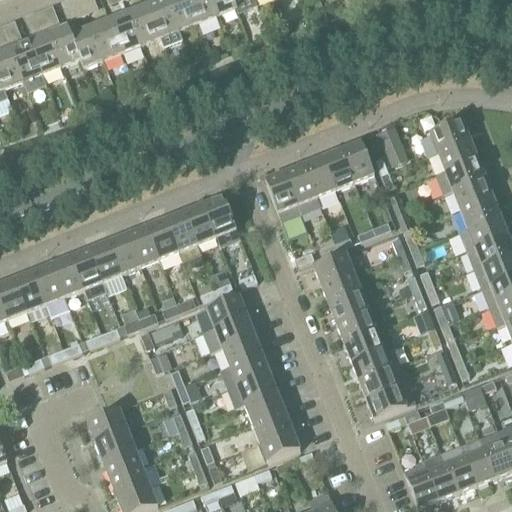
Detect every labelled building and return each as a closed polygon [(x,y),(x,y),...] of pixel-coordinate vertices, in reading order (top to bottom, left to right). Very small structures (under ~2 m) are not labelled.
[(78,12),(85,9),(82,0),(80,0),(74,3),(78,12)] [(187,0),(175,0),(167,3),(180,36),(199,28),(187,0)] [(210,0),(187,0),(199,28),(218,21),(210,0)] [(210,0),(218,21),(236,13),(231,0),(210,0)] [(231,0),(236,13),(238,18),(258,10),(254,1),(255,1),(254,0),(231,0)] [(167,3),(148,11),(161,43),(164,53),(184,45),(180,36),(167,3)] [(89,18),(85,9),(78,12),(82,21),(89,18)] [(148,11),(129,18),(141,51),(161,43),(148,11)] [(39,27),(47,24),(43,15),(36,18),(39,27)] [(129,18),(109,26),(122,59),(141,51),(129,18)] [(47,24),(39,27),(43,36),(51,33),(47,24)] [(109,26),(90,34),(103,66),(122,59),(109,26)] [(0,31),(0,37),(2,42),(9,39),(6,30),(0,31)] [(69,32),(50,39),(62,72),(80,65),(81,65),(72,41),(69,32)] [(72,41),(81,65),(80,65),(84,74),(103,66),(90,34),(72,41)] [(13,49),(9,39),(2,42),(5,52),(13,49)] [(50,39),(30,47),(43,80),(62,72),(50,39)] [(30,47),(11,55),(24,87),(28,98),(47,91),(43,80),(30,47)] [(11,55),(0,58),(0,82),(5,95),(24,87),(11,55)] [(0,82),(0,107),(8,104),(5,95),(0,82)] [(463,126),(430,139),(438,159),(471,146),(463,126)] [(385,156),(392,173),(408,167),(395,133),(367,144),(373,160),(385,156)] [(471,146),(438,159),(446,177),(446,178),(479,165),(471,146)] [(362,148),(342,156),(355,188),(375,180),(362,148)] [(342,156),(324,163),(336,196),(355,188),(342,156)] [(324,163),(304,171),(317,203),(336,196),(324,163)] [(375,166),(381,181),(389,178),(383,163),(375,166)] [(444,178),(436,181),(443,200),(453,197),(486,184),(479,165),(446,178),(446,177),(444,178)] [(304,171),(285,178),(302,220),(321,212),(317,203),(304,171)] [(395,193),(393,189),(402,186),(397,174),(389,178),(381,181),(387,196),(395,193)] [(285,178),(265,186),(278,219),(282,228),(302,220),(285,178)] [(486,184),(453,197),(461,216),(494,203),(486,184)] [(390,204),(397,219),(404,216),(398,201),(390,204)] [(224,202),(204,210),(217,243),(221,253),(241,245),(237,235),(224,202)] [(494,203),(461,216),(468,234),(501,222),(494,203)] [(204,210),(185,218),(198,250),(217,243),(204,210)] [(404,216),(397,219),(403,234),(410,231),(404,216)] [(185,218),(166,225),(179,258),(180,258),(183,267),(202,260),(198,251),(198,250),(185,218)] [(468,235),(459,238),(467,258),(509,241),(501,222),(468,234),(468,235)] [(166,225),(147,233),(160,265),(179,258),(166,225)] [(373,233),(376,241),(391,235),(388,227),(373,233)] [(147,233),(128,240),(141,273),(160,265),(147,233)] [(361,247),(376,241),(373,233),(357,238),(361,247)] [(406,242),(412,257),(419,254),(413,239),(406,242)] [(128,240),(109,248),(122,280),(141,273),(128,240)] [(511,249),(509,241),(467,258),(474,277),(511,261),(511,249)] [(334,248),(338,256),(353,250),(350,242),(334,248)] [(392,247),(398,262),(406,259),(400,244),(392,247)] [(109,248),(90,255),(103,288),(122,280),(109,248)] [(323,262),(338,256),(334,248),(320,253),(323,262)] [(419,254),(412,257),(418,272),(425,269),(419,254)] [(90,255),(71,263),(84,295),(88,305),(107,298),(103,288),(90,255)] [(296,263),(297,265),(299,272),(315,265),(311,257),(296,263)] [(347,259),(314,272),(322,292),(355,279),(347,259)] [(406,259),(398,262),(404,277),(412,274),(406,259)] [(511,261),(474,277),(482,296),(511,283),(511,261)] [(71,263),(53,270),(66,303),(84,295),(71,263)] [(53,270),(34,278),(47,310),(66,303),(53,270)] [(427,295),(434,292),(428,276),(421,280),(427,295)] [(34,278),(15,285),(28,318),(47,310),(34,278)] [(239,285),(243,294),(258,288),(254,279),(239,285)] [(355,279),(322,292),(330,312),(363,299),(362,298),(355,279)] [(414,300),(421,297),(415,282),(407,285),(409,290),(413,299),(414,300)] [(511,283),(482,296),(489,314),(511,305),(511,283)] [(15,285),(0,291),(0,303),(9,325),(28,318),(15,285)] [(231,288),(216,295),(219,303),(234,297),(231,288)] [(409,290),(400,294),(404,303),(413,299),(409,290)] [(434,292),(427,295),(433,310),(440,307),(434,292)] [(363,299),(330,312),(337,330),(380,313),(373,295),(372,294),(362,298),(363,299)] [(219,303),(216,295),(201,301),(204,309),(219,303)] [(427,312),(421,297),(414,300),(419,315),(427,312)] [(197,319),(196,319),(204,339),(248,322),(240,302),(197,319)] [(0,303),(0,328),(9,325),(0,303)] [(193,303),(178,309),(181,318),(196,312),(193,303)] [(511,305),(489,314),(496,333),(506,329),(511,327),(511,305)] [(181,318),(178,309),(163,316),(166,324),(181,318)] [(380,313),(337,330),(345,350),(388,333),(380,313)] [(143,333),(140,325),(135,314),(121,320),(126,330),(121,332),(124,341),(143,333)] [(442,333),(449,330),(443,314),(436,317),(442,333)] [(428,316),(413,322),(421,341),(428,338),(436,335),(428,316)] [(143,333),(158,327),(155,319),(140,325),(143,333)] [(248,322),(204,339),(212,358),(223,354),(255,341),(248,322)] [(178,326),(163,332),(168,345),(183,339),(178,326)] [(449,330),(442,333),(448,348),(455,345),(449,330)] [(102,340),(105,348),(124,341),(121,332),(102,340)] [(168,345),(163,332),(151,337),(156,350),(168,345)] [(388,333),(345,350),(352,368),(393,352),(395,351),(388,333)] [(436,335),(428,338),(434,353),(442,350),(436,335)] [(141,341),(147,356),(155,353),(149,338),(141,341)] [(105,348),(102,340),(87,346),(90,354),(105,348)] [(255,341),(223,354),(230,373),(263,360),(255,341)] [(64,355),(67,363),(82,357),(79,349),(64,355)] [(393,352),(352,368),(360,387),(401,371),(393,352)] [(457,371),(464,368),(458,352),(451,355),(457,371)] [(52,369),(67,363),(64,355),(49,361),(52,369)] [(444,376),(451,373),(445,358),(437,361),(444,376)] [(230,372),(220,376),(228,395),(238,391),(270,379),(263,360),(230,373),(230,372)] [(158,361),(151,364),(157,380),(164,377),(158,361)] [(26,370),(29,378),(45,372),(41,364),(26,370)] [(470,383),(464,368),(457,371),(463,386),(470,383)] [(10,386),(25,380),(21,371),(6,378),(10,386)] [(401,371),(360,387),(367,406),(408,390),(401,371)] [(457,388),(451,373),(444,376),(449,391),(457,388)] [(177,393),(185,390),(179,375),(171,378),(177,393)] [(238,391),(228,395),(236,414),(245,411),(245,410),(278,398),(270,379),(238,391)] [(480,391),(483,399),(497,393),(494,386),(480,391)] [(185,390),(177,393),(183,409),(191,406),(185,390)] [(408,390),(367,406),(375,426),(416,410),(408,390)] [(471,404),(483,399),(480,391),(468,396),(471,404)] [(171,395),(164,398),(170,413),(178,410),(171,395)] [(278,398),(245,410),(253,429),(285,417),(278,398)] [(459,408),(456,401),(443,406),(445,414),(459,408)] [(443,406),(430,411),(424,414),(430,429),(448,421),(445,414),(443,406)] [(186,416),(192,432),(200,429),(194,413),(186,416)] [(120,415),(88,428),(96,448),(128,435),(120,415)] [(421,423),(418,416),(405,421),(408,429),(421,423)] [(285,417),(253,429),(260,448),(293,435),(285,417)] [(173,422),(179,437),(187,434),(181,419),(173,422)] [(401,431),(398,424),(385,429),(388,436),(401,431)] [(200,429),(192,432),(198,447),(206,444),(200,429)] [(511,430),(498,436),(503,449),(511,471),(511,430)] [(187,434),(179,437),(185,452),(193,449),(187,434)] [(128,435),(96,448),(103,467),(136,454),(128,435)] [(260,448),(241,456),(249,476),(268,468),(301,455),(293,435),(260,448)] [(498,436),(479,444),(483,454),(484,456),(495,484),(511,477),(511,471),(503,449),(498,436)] [(201,454),(207,470),(215,467),(209,451),(201,454)] [(460,451),(441,459),(457,499),(476,492),(465,464),(460,451)] [(136,454),(103,467),(111,486),(143,473),(136,454)] [(466,463),(465,464),(476,492),(495,484),(484,456),(466,463)] [(194,475),(202,472),(196,457),(188,460),(194,475)] [(312,458),(297,464),(300,471),(315,465),(312,458)] [(441,459),(423,466),(438,507),(457,499),(441,459)] [(292,466),(277,472),(280,479),(295,473),(292,466)] [(416,472),(404,476),(404,477),(408,486),(417,511),(424,511),(438,507),(423,466),(415,469),(416,472)] [(143,473),(111,486),(118,505),(151,492),(161,488),(154,469),(143,473)] [(215,489),(223,486),(216,471),(209,474),(215,489)] [(208,487),(202,472),(194,475),(200,490),(208,487)] [(269,475),(254,481),(257,488),(272,482),(269,475)] [(254,481),(235,488),(240,501),(259,493),(257,488),(254,481)] [(232,490),(216,496),(219,503),(235,497),(232,490)] [(151,492),(118,505),(120,511),(158,511),(159,511),(151,492)] [(216,496),(201,502),(204,509),(219,503),(216,496)] [(329,499),(309,507),(310,511),(333,511),(329,499)]
